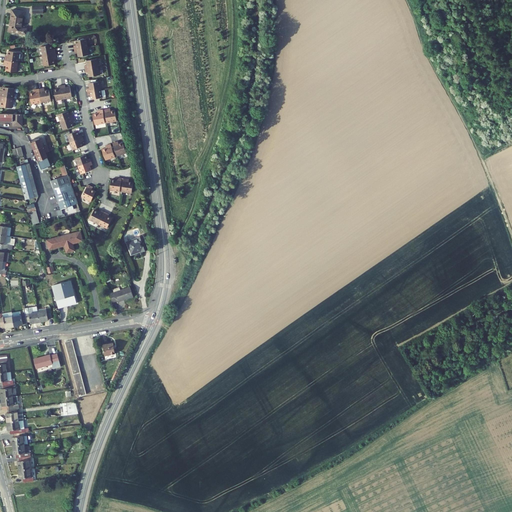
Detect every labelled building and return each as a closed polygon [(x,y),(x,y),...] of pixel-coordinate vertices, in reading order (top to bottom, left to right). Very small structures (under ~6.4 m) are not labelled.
[(43,13),(43,5),(33,6),(33,13),(43,13)] [(22,28),(24,11),(12,10),(9,32),(26,34),(27,29),(22,28)] [(88,47),(86,39),(76,41),(76,45),(74,46),(74,49),(88,47)] [(52,49),(52,45),(41,47),(43,56),(56,54),(55,51),(53,51),(52,49)] [(89,55),(88,47),(74,49),(75,53),(78,52),(78,57),(89,55)] [(18,62),(19,53),(9,51),(8,56),(8,57),(5,57),(5,61),(18,62)] [(54,60),(54,58),(57,58),(56,54),(43,56),(44,66),(55,64),(54,60)] [(98,67),(97,59),(86,61),(87,65),(84,66),(85,69),(98,67)] [(17,72),(18,62),(5,61),(4,64),(7,64),(6,66),(6,71),(17,72)] [(100,75),(98,67),(85,69),(85,73),(88,72),(89,77),(100,75)] [(101,90),(99,81),(88,83),(89,88),(87,88),(87,92),(101,90)] [(64,99),(62,85),(58,86),(59,89),(54,89),(56,100),(64,99)] [(72,97),(70,87),(65,87),(65,85),(62,85),(64,99),(72,97)] [(0,96),(13,98),(14,89),(3,87),(3,92),(3,93),(0,92),(0,96)] [(51,101),(49,90),(45,91),(43,91),(42,88),(39,89),(41,102),(51,101)] [(41,102),(39,89),(35,89),(36,92),(34,92),(30,93),(31,104),(41,102)] [(102,98),(101,90),(87,92),(88,95),(90,95),(91,99),(102,98)] [(12,108),(13,98),(0,96),(0,100),(2,100),(1,102),(1,107),(12,108)] [(105,123),(103,109),(99,110),(100,113),(98,113),(93,114),(95,125),(105,123)] [(117,121),(115,110),(110,111),(109,111),(108,109),(105,109),(107,123),(117,121)] [(60,122),(73,118),(72,114),(70,115),(68,111),(58,115),(60,122)] [(22,126),(22,116),(22,114),(0,113),(0,121),(13,121),(13,126),(22,126)] [(74,126),(72,122),(74,121),(73,118),(60,122),(63,130),(74,126)] [(83,138),(82,134),(79,135),(78,131),(67,134),(70,142),(83,138)] [(83,146),(82,142),(84,141),(83,138),(70,142),(73,150),(83,146)] [(42,143),(46,154),(52,152),(48,141),(42,143)] [(126,153),(123,142),(118,144),(117,144),(116,142),(112,143),(117,156),(126,153)] [(115,157),(110,144),(107,145),(108,147),(106,148),(102,150),(106,160),(115,157)] [(17,166),(22,184),(31,182),(32,182),(27,163),(26,164),(21,147),(12,150),(17,166)] [(78,166),(91,162),(90,158),(88,159),(86,155),(76,158),(78,166)] [(91,170),(90,166),(92,165),(91,162),(78,166),(81,174),(91,170)] [(73,189),(71,184),(71,182),(68,174),(66,170),(65,165),(60,167),(63,175),(64,176),(51,181),(54,188),(56,195),(59,202),(61,209),(78,203),(76,196),(73,189)] [(120,191),(122,178),(118,177),(118,180),(116,180),(111,179),(110,190),(120,191)] [(131,193),(133,182),(128,181),(127,181),(127,179),(124,178),(122,192),(131,193)] [(35,197),(31,182),(22,184),(26,199),(35,197)] [(91,201),(96,191),(92,189),(90,188),(91,186),(88,184),(82,197),(91,201)] [(98,224),(104,212),(101,210),(100,212),(98,212),(94,210),(89,220),(98,224)] [(107,228),(112,218),(108,216),(106,216),(108,213),(104,212),(98,224),(107,228)] [(0,234),(10,236),(11,228),(10,227),(10,223),(1,222),(1,226),(0,225),(0,234)] [(83,241),(81,231),(47,240),(49,250),(65,246),(67,253),(75,250),(73,244),(83,241)] [(10,245),(11,236),(10,236),(0,234),(0,247),(7,249),(12,249),(13,245),(10,245)] [(148,249),(143,236),(140,237),(128,241),(132,252),(142,248),(143,251),(148,249)] [(8,262),(9,253),(6,252),(7,249),(0,247),(0,260),(3,261),(6,262),(8,262)] [(77,303),(70,281),(52,285),(59,308),(77,303)] [(111,293),(110,294),(109,294),(112,302),(116,301),(117,302),(133,297),(130,287),(120,290),(119,287),(113,289),(114,292),(111,293)] [(28,308),(24,308),(25,313),(26,322),(30,321),(31,323),(40,322),(38,312),(38,309),(37,306),(32,307),(32,308),(28,308)] [(52,317),(51,308),(47,309),(47,311),(38,312),(40,322),(48,320),(48,318),(52,317)] [(26,322),(25,313),(21,313),(20,311),(12,313),(14,326),(23,324),(23,323),(26,322)] [(12,313),(12,312),(0,314),(0,321),(1,328),(14,326),(12,313)] [(87,394),(72,340),(66,342),(80,396),(87,394)] [(115,353),(114,342),(103,344),(105,355),(115,353)] [(61,367),(57,354),(50,356),(50,355),(34,359),(37,368),(52,364),(53,369),(61,367)] [(0,373),(7,372),(6,364),(8,364),(7,355),(0,355),(0,373)] [(12,380),(11,372),(7,372),(0,373),(0,382),(1,382),(2,385),(13,384),(13,380),(12,380)] [(19,404),(18,396),(13,396),(1,398),(2,406),(7,406),(8,409),(19,408),(19,404)] [(19,421),(18,412),(20,412),(19,408),(8,409),(8,413),(6,413),(7,422),(19,421)] [(20,429),(19,421),(7,422),(8,431),(8,434),(13,434),(25,432),(25,428),(20,429)] [(25,445),(24,436),(25,436),(25,432),(13,434),(14,437),(12,437),(13,446),(25,445)] [(31,455),(30,452),(25,453),(25,445),(13,446),(14,455),(14,458),(17,458),(31,456),(31,455)] [(31,469),(30,460),(31,460),(31,456),(17,458),(19,470),(31,469)] [(32,477),(31,469),(19,470),(20,479),(22,478),(22,482),(34,481),(33,477),(32,477)]
